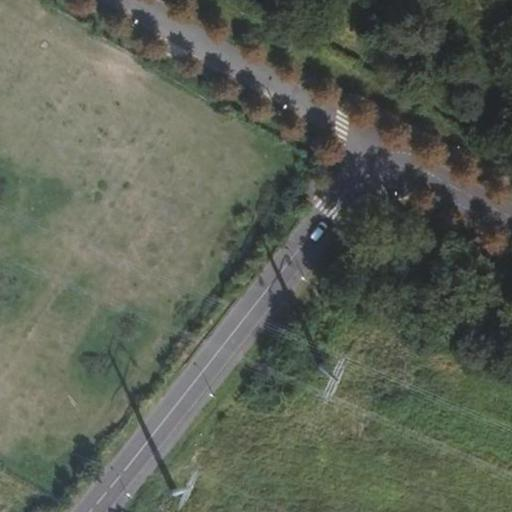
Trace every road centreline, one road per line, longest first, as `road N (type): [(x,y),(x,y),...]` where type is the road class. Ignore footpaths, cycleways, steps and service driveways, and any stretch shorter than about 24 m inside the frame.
road 1 (residential): [(381,168),(362,171),(330,205),(90,511)]
road 2 (residential): [(381,168),(364,140),(128,0)]
road 3 (residential): [(381,168),(425,172),(511,215)]
